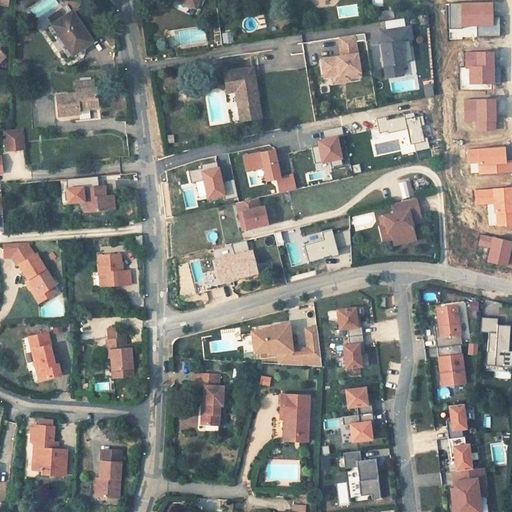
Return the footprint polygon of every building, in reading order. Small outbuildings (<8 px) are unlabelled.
[(178,0),(195,8),(198,0),(178,0)] [(379,12),(380,20),(395,18),(394,10),(379,12)] [(91,41),(72,11),(52,24),(68,49),(74,46),(77,51),(91,41)] [(409,40),(409,39),(406,40),(405,35),(411,34),(410,26),(382,31),(384,43),(381,44),(387,77),(403,75),(402,63),(405,62),(403,51),(410,50),(409,40)] [(359,72),(354,35),(338,37),(341,56),(336,57),(337,59),(333,60),(333,57),(321,59),(323,77),(331,76),(339,75),(340,82),(350,81),(350,78),(349,73),(359,72)] [(412,61),(410,50),(403,51),(405,62),(412,61)] [(252,68),(225,72),(228,91),(236,90),(241,120),(260,116),(252,68)] [(340,82),(339,75),(331,76),(332,83),(340,82)] [(77,106),(87,105),(87,108),(88,108),(96,107),(95,88),(92,88),(92,80),(77,81),(77,89),(75,89),(76,93),(61,94),(62,115),(78,112),(77,106)] [(433,84),(424,86),(425,97),(434,96),(433,84)] [(89,117),(88,108),(87,108),(87,105),(77,106),(78,112),(78,118),(89,117)] [(325,136),(343,133),(342,127),(324,130),(325,136)] [(13,129),(15,147),(26,146),(24,128),(13,129)] [(5,130),(7,147),(15,147),(13,129),(5,130)] [(340,137),(319,141),(324,165),(345,161),(340,137)] [(261,152),(244,156),(248,171),(265,167),(268,182),(277,180),(280,193),(298,189),(294,173),(287,174),(287,177),(283,177),(277,150),(262,154),(261,152)] [(221,165),(202,169),(208,197),(227,193),(221,165)] [(399,181),(402,197),(414,195),(411,179),(399,181)] [(107,184),(79,185),(81,212),(107,210),(117,209),(116,194),(108,194),(107,184)] [(246,229),(268,224),(264,207),(260,208),(258,198),(237,203),(241,220),(244,219),(246,229)] [(420,217),(415,198),(390,204),(392,213),(378,216),(381,226),(385,225),(386,233),(390,232),(393,245),(415,239),(412,226),(409,227),(407,220),(420,217)] [(274,223),(270,205),(264,207),(268,224),(274,223)] [(356,230),(373,225),(369,212),(352,217),(356,230)] [(325,237),(305,243),(309,260),(354,246),(348,226),(323,233),(325,237)] [(17,264),(18,263),(28,279),(38,295),(55,285),(35,253),(32,255),(27,246),(26,241),(2,243),(3,257),(13,256),(17,264)] [(252,251),(215,260),(219,279),(237,275),(238,277),(257,272),(252,251)] [(121,273),(119,253),(98,254),(99,271),(100,287),(122,285),(121,284),(130,283),(129,272),(121,273)] [(237,275),(219,279),(221,285),(238,280),(238,277),(237,275)] [(38,295),(28,279),(25,281),(35,297),(38,295)] [(462,344),(457,305),(436,308),(438,325),(439,337),(435,337),(436,347),(460,344),(462,344)] [(356,317),(355,307),(337,310),(339,329),(346,329),(347,337),(362,335),(361,326),(357,327),(356,317)] [(478,317),(477,307),(467,308),(468,318),(478,317)] [(498,317),(481,316),(481,331),(489,332),(487,363),(511,363),(511,348),(511,349),(511,333),(511,323),(499,323),(498,317)] [(292,349),(288,323),(274,325),(274,326),(264,328),(265,330),(251,331),(252,333),(254,350),(254,352),(267,351),(267,353),(277,352),(279,364),(321,366),(318,340),(317,327),(305,328),(308,348),(292,349)] [(105,339),(106,351),(110,350),(110,359),(112,377),(132,375),(130,348),(129,348),(125,348),(125,345),(125,337),(124,335),(128,334),(127,324),(106,326),(108,339),(105,339)] [(54,364),(47,332),(27,337),(30,349),(32,348),(37,367),(35,368),(38,379),(60,374),(57,363),(54,364)] [(254,350),(252,333),(242,334),(244,352),(254,350)] [(362,335),(347,337),(348,345),(343,345),(346,368),(362,366),(361,354),(359,344),(363,343),(362,335)] [(460,344),(436,347),(440,373),(442,373),(444,386),(465,383),(460,344)] [(219,375),(194,374),(193,385),(205,386),(204,404),(207,404),(206,424),(218,425),(220,405),(222,405),(223,387),(218,387),(219,375)] [(366,394),(365,387),(345,389),(347,407),(356,406),(357,414),(372,412),(371,404),(367,404),(366,394)] [(438,389),(438,400),(450,400),(450,389),(438,389)] [(308,396),(281,395),(280,418),(284,418),(284,430),(289,430),(288,440),(306,441),(308,396)] [(466,429),(463,404),(449,406),(450,420),(451,430),(447,430),(448,438),(462,437),(461,429),(466,429)] [(372,412),(357,414),(358,422),(349,423),(352,441),(372,439),(370,431),(369,421),(373,421),(372,412)] [(64,475),(66,449),(57,448),(51,448),(52,441),(53,426),(32,425),(30,442),(34,442),(38,442),(37,451),(33,451),(32,469),(41,469),(47,470),(47,474),(64,475)] [(462,437),(448,438),(449,447),(453,446),(454,457),(456,471),(471,469),(468,444),(465,445),(464,436),(462,437)] [(330,444),(321,445),(322,453),(330,453),(330,444)] [(121,462),(121,450),(101,449),(100,460),(121,462)] [(371,464),(370,459),(361,460),(360,450),(342,453),(344,468),(357,466),(360,496),(371,494),(372,499),(380,498),(376,464),(371,464)] [(322,454),(322,466),(332,465),(331,454),(322,454)] [(119,498),(121,462),(100,460),(99,477),(98,496),(119,498)] [(471,469),(456,471),(454,471),(456,488),(450,489),(453,511),(479,511),(477,486),(484,485),(482,467),(471,469)]
